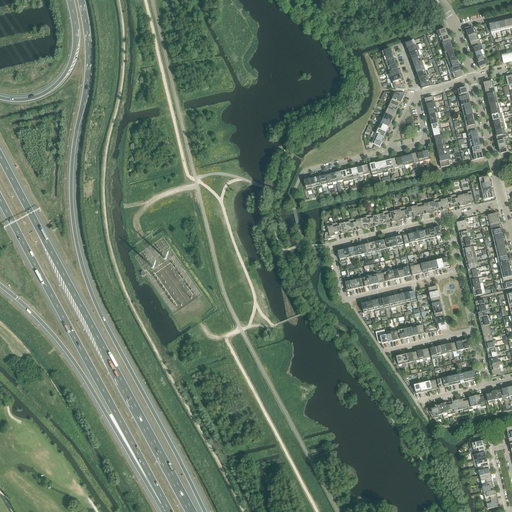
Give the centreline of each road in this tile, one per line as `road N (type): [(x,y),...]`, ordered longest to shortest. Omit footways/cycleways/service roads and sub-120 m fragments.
road 1 (motorway): [(204,511),(93,298),(77,246),(71,173),(88,66),(81,0)]
road 2 (motorway): [(191,511),(0,153)]
road 3 (motorway): [(0,199),(164,503)]
road 4 (motorway): [(0,285),(55,337),(164,503)]
road 5 (track): [(0,325),(48,377),(120,511)]
road 6 (residential): [(343,300),(330,245),(446,217)]
road 7 (motorway): [(70,0),(76,37),(60,79),(32,98),(0,97)]
